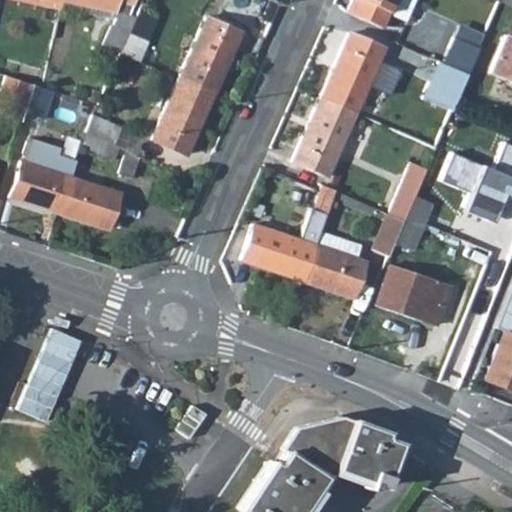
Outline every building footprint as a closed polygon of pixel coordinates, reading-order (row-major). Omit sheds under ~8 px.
[(11,0),(58,10),(60,0),(11,0)] [(66,0),(60,0),(58,10),(109,21),(111,10),(66,0)] [(129,0),(66,0),(111,10),(116,11),(97,52),(109,57),(112,50),(118,52),(134,15),(127,13),(129,0)] [(380,25),(391,0),(350,0),(346,11),(380,25)] [(134,15),(118,52),(138,61),(147,40),(147,28),(151,15),(137,9),(134,15)] [(176,78),(211,93),(238,32),(203,17),(176,78)] [(346,33),(318,97),(353,112),(364,86),(376,58),(381,48),(346,33)] [(511,38),(503,34),(488,72),(511,82),(511,38)] [(473,54),(449,43),(440,63),(465,74),(473,54)] [(376,58),(364,86),(376,91),(388,63),(376,58)] [(435,61),(403,134),(432,147),(465,74),(440,63),(435,61)] [(0,80),(0,114),(3,115),(15,79),(2,75),(0,80)] [(176,78),(149,138),(183,154),(211,93),(176,78)] [(15,79),(3,115),(19,121),(22,112),(31,84),(15,79)] [(41,87),(31,84),(22,112),(42,119),(51,91),(41,87)] [(92,88),(87,102),(95,105),(100,92),(92,88)] [(318,97),(290,161),(325,176),(353,112),(318,97)] [(91,115),(83,132),(111,145),(118,127),(91,115)] [(116,148),(111,145),(83,132),(78,144),(111,159),(116,148)] [(123,150),(116,173),(130,177),(137,157),(123,150)] [(6,196),(55,212),(67,176),(18,160),(6,196)] [(409,160),(386,214),(401,220),(411,195),(424,167),(409,160)] [(67,176),(55,212),(105,228),(116,192),(67,176)] [(317,190),(310,209),(324,214),(329,199),(332,191),(319,184),(317,190)] [(332,191),(329,199),(368,216),(372,208),(332,191)] [(401,220),(391,242),(412,251),(432,203),(411,195),(401,220)] [(386,214),(371,249),(386,255),(391,242),(401,220),(386,214)] [(238,259),(301,280),(314,244),(251,223),(238,259)] [(318,230),(314,244),(301,280),(350,297),(363,260),(353,257),(358,244),(318,230)] [(386,265),(373,303),(433,323),(446,285),(386,265)] [(511,278),(493,325),(501,328),(482,377),(511,388),(511,278)] [(67,318),(51,313),(49,321),(64,326),(65,323),(67,318)] [(60,356),(34,345),(5,405),(28,418),(60,356)] [(186,437),(203,412),(190,404),(173,429),(186,437)] [(292,511),(309,488),(318,475),(328,472),(329,471),(330,467),(362,479),(361,483),(360,486),(364,487),(366,480),(378,485),(393,441),(378,436),(380,430),(335,413),(290,424),(275,446),(280,449),(271,462),(266,459),(234,506),(239,509),(237,511),(292,511)] [(330,467),(329,471),(361,483),(362,479),(330,467)] [(309,488),(292,511),(297,511),(312,491),(309,488)]
